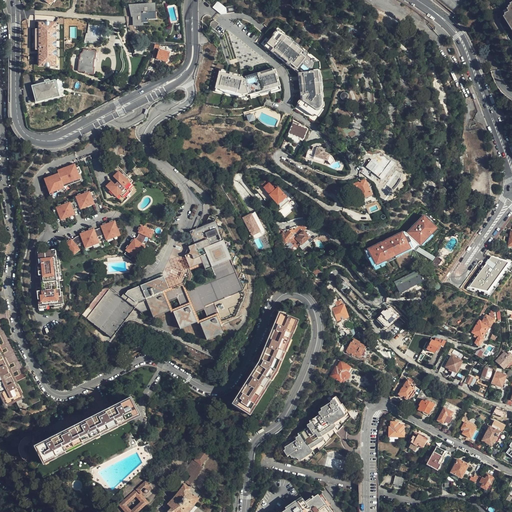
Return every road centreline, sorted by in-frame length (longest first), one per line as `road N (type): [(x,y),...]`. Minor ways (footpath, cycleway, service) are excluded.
road 1 (residential): [(0,99),(16,331),(48,388),(68,394),(156,361),(219,390),(276,300),(288,292),(312,306),(311,360),(284,416),(250,452),(243,511)]
road 2 (residential): [(266,461),(412,502),(450,497),(484,511)]
road 3 (tertiary): [(88,124),(54,140),(20,127),(15,11)]
road 4 (tertiary): [(192,0),(193,49),(182,74),(88,124)]
road 5 (tertiary): [(499,137),(458,35),(416,0)]
road 6 (residential): [(511,471),(385,404),(374,408)]
road 7 (unclassified): [(88,124),(89,149),(39,169),(50,235)]
road 8 (residential): [(216,17),(276,63),(286,109),(295,115)]
